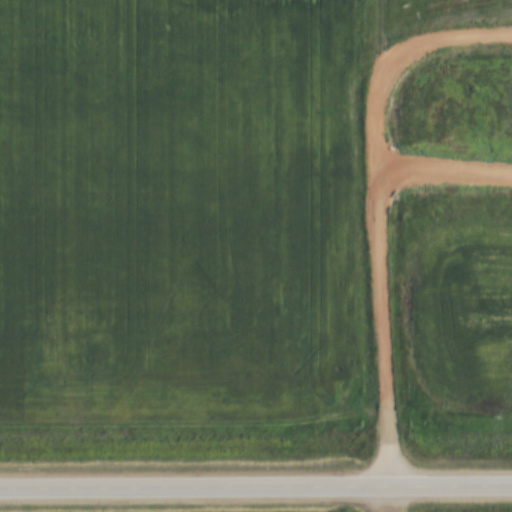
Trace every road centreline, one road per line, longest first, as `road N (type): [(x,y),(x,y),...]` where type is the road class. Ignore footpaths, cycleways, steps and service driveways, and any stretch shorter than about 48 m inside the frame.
road 1 (residential): [(372,0),(394,511)]
road 2 (secondary): [(0,491),(511,491)]
